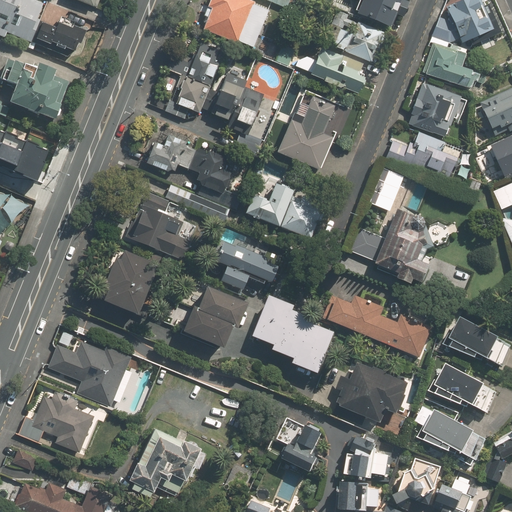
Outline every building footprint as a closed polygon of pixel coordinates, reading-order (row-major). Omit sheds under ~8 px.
[(36,18),(43,2),(38,0),(0,0),(0,34),(5,36),(6,31),(67,55),(76,49),(79,42),(82,42),(87,29),(74,24),(73,26),(60,21),(58,27),(36,18)] [(236,43),(237,41),(252,47),(267,10),(253,4),(254,2),(248,0),(210,0),(204,17),(208,18),(203,30),(236,43)] [(290,0),(264,0),(286,9),(290,0)] [(357,0),(354,10),(357,11),(356,13),(389,26),(393,14),(401,17),(407,2),(401,0),(357,0)] [(452,44),(465,49),(466,49),(471,38),(472,37),(474,43),(480,40),(482,45),(491,41),(489,37),(503,31),(491,4),(485,6),(482,0),(461,0),(448,6),(451,13),(448,20),(439,16),(431,36),(449,43),(452,44)] [(101,14),(76,3),(72,12),(97,23),(101,14)] [(358,22),(350,19),(350,17),(337,11),(326,38),(335,42),(334,44),(347,49),(346,51),(372,61),(384,31),(358,20),(358,22)] [(181,75),(210,86),(219,62),(215,61),(222,44),(203,37),(194,61),(173,53),(167,69),(178,73),(181,74),(181,75)] [(446,49),(447,45),(429,39),(426,48),(430,50),(423,73),(426,74),(425,76),(466,88),(468,88),(469,87),(471,86),(472,85),(473,84),(474,82),(474,80),(477,81),(479,76),(473,74),(471,71),(462,68),(466,55),(462,53),(463,51),(450,46),(449,49),(446,49)] [(295,50),(283,45),(276,61),(289,66),(295,50)] [(321,49),(310,76),(358,96),(365,79),(359,76),(363,66),(321,49)] [(18,61),(8,57),(1,76),(19,84),(12,100),(56,118),(72,80),(56,74),(59,68),(41,61),(38,66),(19,59),(18,61)] [(207,89),(207,88),(209,86),(179,74),(169,100),(167,99),(163,110),(182,118),(186,107),(197,111),(206,89),(207,89)] [(208,91),(201,109),(229,120),(244,83),(226,76),(219,94),(211,91),(211,92),(208,91)] [(422,82),(407,124),(445,138),(461,96),(422,82)] [(510,133),(511,131),(511,89),(480,104),(495,136),(508,130),(510,133)] [(243,90),(230,121),(230,122),(228,126),(228,128),(240,132),(234,147),(255,155),(261,140),(248,135),(262,97),(243,90)] [(292,114),(276,154),(318,171),(333,135),(331,134),(342,108),(304,92),(295,115),(292,114)] [(11,104),(0,99),(0,109),(7,112),(11,104)] [(0,132),(0,156),(14,162),(26,136),(3,126),(0,132)] [(156,141),(148,162),(175,173),(179,164),(200,173),(196,181),(223,193),(234,167),(225,163),(227,158),(209,150),(208,154),(182,143),(185,137),(171,131),(165,145),(156,141)] [(393,141),(386,159),(447,183),(457,158),(441,152),(444,144),(419,134),(414,144),(410,143),(408,148),(393,141)] [(14,162),(37,172),(49,145),(26,136),(14,162)] [(511,137),(503,141),(504,143),(493,148),(505,176),(511,173),(511,137)] [(405,174),(384,166),(370,203),(390,211),(405,174)] [(228,208),(169,182),(163,196),(223,221),(228,208)] [(511,183),(494,191),(502,209),(511,204),(511,220),(501,218),(511,242),(511,183)] [(0,233),(8,239),(14,228),(23,212),(26,214),(30,207),(0,190),(0,233)] [(169,201),(147,192),(136,220),(140,221),(133,238),(184,260),(191,241),(179,236),(180,235),(178,234),(183,222),(163,214),(169,201)] [(319,211),(324,199),(305,192),(300,204),(292,200),(291,202),(281,198),(275,214),(265,210),(264,212),(252,207),(249,215),(276,226),(277,224),(281,225),(281,226),(308,237),(319,211)] [(421,216),(404,208),(393,236),(386,233),(378,251),(362,243),(355,258),(379,268),(381,263),(404,273),(402,278),(416,284),(418,279),(427,283),(435,265),(427,261),(432,249),(445,242),(447,235),(457,232),(455,223),(445,226),(440,222),(433,224),(433,223),(433,222),(433,220),(433,219),(432,218),(431,217),(430,216),(429,215),(428,215),(427,214),(425,214),(424,214),(423,215),(421,215),(421,216)] [(265,277),(271,279),(277,264),(263,258),(264,255),(237,244),(236,246),(223,240),(216,258),(227,263),(221,278),(242,287),(247,274),(264,281),(265,277)] [(147,258),(143,256),(143,254),(127,247),(122,261),(116,258),(103,287),(110,290),(106,300),(140,314),(162,264),(160,263),(162,257),(150,252),(147,258)] [(380,269),(375,282),(395,290),(400,278),(380,269)] [(194,303),(184,329),(224,346),(233,324),(238,326),(249,300),(209,284),(200,306),(194,303)] [(270,293),(254,334),(275,343),(273,347),(296,356),(294,360),(319,371),(336,330),(310,320),(311,315),(293,307),(295,303),(270,293)] [(387,307),(358,296),(355,303),(340,297),(339,299),(333,296),(325,315),(331,319),(331,320),(424,357),(436,327),(405,314),(401,322),(384,315),(387,307)] [(504,336),(464,316),(454,335),(450,333),(444,344),(479,357),(481,353),(499,362),(509,341),(503,338),(504,336)] [(82,381),(77,393),(111,406),(131,357),(107,347),(105,351),(81,341),(77,352),(57,345),(48,367),(82,381)] [(342,389),(332,411),(368,426),(372,416),(383,421),(389,407),(400,412),(408,394),(407,393),(412,381),(360,359),(352,378),(342,373),(336,386),(342,389)] [(489,384),(449,364),(440,382),(435,380),(430,391),(464,405),(466,400),(484,409),(494,389),(488,386),(489,384)] [(219,389),(204,383),(198,399),(212,405),(219,389)] [(26,416),(18,435),(39,443),(44,430),(58,436),(55,442),(79,452),(95,415),(76,407),(79,400),(56,390),(52,399),(44,395),(37,413),(36,412),(33,419),(26,416)] [(431,411),(434,405),(427,402),(425,406),(422,405),(414,420),(423,425),(419,437),(458,453),(454,456),(472,465),(477,457),(475,456),(484,437),(478,434),(480,430),(438,410),(436,413),(431,411)] [(322,432),(321,429),(307,422),(305,426),(287,418),(277,438),(289,444),(282,457),(310,471),(317,457),(312,454),(322,432)] [(185,442),(156,428),(131,479),(137,482),(133,489),(150,497),(153,490),(155,492),(160,483),(179,492),(185,479),(188,480),(195,466),(200,469),(208,454),(201,450),(202,449),(186,441),(185,442)] [(364,436),(359,433),(356,437),(353,435),(349,444),(352,445),(352,446),(351,449),(357,451),(357,453),(349,451),(345,472),(372,476),(373,471),(385,473),(388,454),(376,452),(377,446),(375,446),(377,442),(374,440),(375,438),(365,433),(364,436)] [(511,435),(511,434),(496,442),(491,456),(482,475),(501,483),(509,463),(502,460),(504,456),(505,459),(511,455),(511,435)] [(37,456),(18,449),(13,463),(31,470),(37,456)] [(428,503),(439,467),(413,458),(409,471),(405,474),(399,494),(396,495),(400,503),(412,498),(428,503)] [(90,483),(72,475),(67,488),(85,495),(90,483)] [(339,506),(367,508),(367,504),(378,505),(379,487),(368,487),(368,481),(341,480),(339,506)] [(66,490),(49,483),(47,489),(40,486),(38,489),(25,483),(15,507),(28,511),(104,511),(112,494),(91,485),(82,507),(62,499),(66,490)] [(447,504),(443,511),(460,511),(462,509),(466,511),(472,496),(443,485),(437,500),(447,504)] [(277,498),(256,490),(249,506),(256,509),(254,511),(314,511),(315,507),(291,506),(290,511),(273,511),(271,511),(277,498)] [(0,492),(0,508),(9,511),(27,511),(0,500),(0,497),(2,493),(0,492)]
